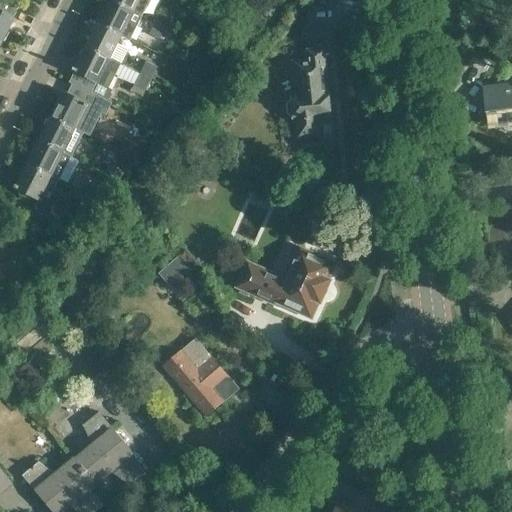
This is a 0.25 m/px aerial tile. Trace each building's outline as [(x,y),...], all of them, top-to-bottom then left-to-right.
[(0,0),(0,42),(12,19),(11,18),(18,5),(6,0),(0,0)] [(143,16),(111,0),(109,0),(98,23),(122,35),(131,39),(143,16)] [(111,0),(143,16),(150,0),(111,0)] [(161,10),(155,22),(165,27),(171,15),(161,10)] [(159,39),(165,27),(155,22),(149,34),(159,39)] [(86,46),(110,58),(122,35),(98,23),(86,46)] [(110,58),(86,46),(74,70),(80,74),(75,84),(107,100),(110,93),(107,91),(108,88),(109,88),(121,64),(110,59),(110,58)] [(322,136),(322,141),(335,140),(325,49),(304,51),(305,63),(294,64),(297,95),(290,96),(295,139),(322,136)] [(140,73),(151,78),(157,66),(146,61),(140,73)] [(151,78),(140,73),(131,91),(142,97),(151,78)] [(51,115),(84,132),(96,108),(107,114),(113,103),(107,100),(75,84),(69,95),(63,92),(51,115)] [(511,86),(484,91),(488,121),(500,120),(511,124),(511,86)] [(39,139),(63,152),(72,156),(84,132),(51,115),(39,139)] [(27,162),(59,178),(66,164),(58,161),(63,152),(39,139),(27,162)] [(111,161),(111,160),(115,162),(121,151),(116,149),(118,145),(107,140),(99,156),(111,161)] [(59,178),(27,162),(15,187),(39,199),(34,208),(36,209),(41,214),(48,215),(50,216),(56,202),(59,199),(59,196),(61,191),(54,188),(59,178)] [(79,175),(74,185),(83,190),(88,180),(79,175)] [(83,190),(74,185),(68,195),(78,200),(83,190)] [(325,280),(330,268),(328,262),(300,249),(293,263),(291,262),(287,264),(282,274),(276,271),(274,276),(247,265),(238,286),(277,303),(278,301),(309,314),(317,296),(320,297),(327,281),(325,280)] [(193,274),(178,257),(159,273),(174,291),(193,274)] [(238,388),(227,375),(212,357),(197,337),(179,351),(163,366),(206,416),(238,388)] [(88,379),(105,400),(120,388),(103,367),(88,379)] [(74,458),(95,484),(111,471),(129,484),(144,472),(131,455),(132,453),(112,429),(113,428),(99,411),(83,424),(91,444),(74,458)] [(95,484),(74,458),(56,472),(39,460),(22,474),(36,491),(37,490),(54,511),(60,511),(70,505),(79,511),(95,511),(104,505),(91,488),(95,484)] [(0,495),(13,485),(0,468),(0,495)] [(338,505),(334,511),(366,511),(372,496),(336,482),(329,501),(338,505)]
